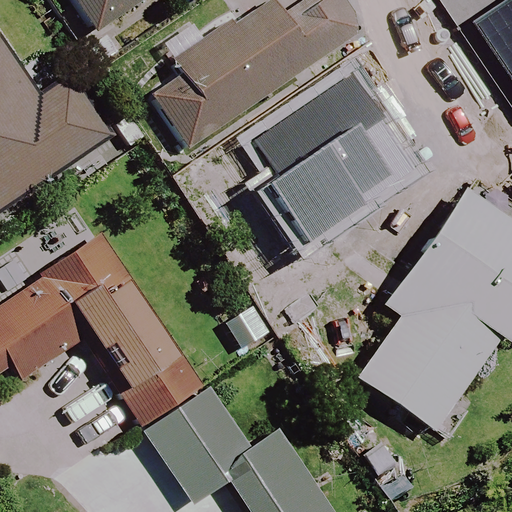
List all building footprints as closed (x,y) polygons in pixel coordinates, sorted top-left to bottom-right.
[(67,0),(92,38),(150,0),(67,0)] [(156,56),(169,76),(145,91),(185,152),(357,40),(331,0),(284,0),(209,50),(196,30),(156,56)] [(511,0),(434,0),(489,82),(511,67),(511,0)] [(36,102),(0,50),(0,209),(102,138),(63,84),(36,102)] [(384,179),(398,165),(360,127),(282,204),(321,243),(340,223),(375,258),(419,214),(384,179)] [(511,339),(511,233),(456,196),(378,311),(393,321),(351,383),(430,437),(493,343),(504,351),(511,339)] [(177,357),(120,274),(95,238),(0,303),(0,386),(13,378),(17,384),(75,344),(138,435),(201,392),(177,357)] [(201,392),(138,435),(188,508),(221,485),(239,511),(322,511),(269,435),(243,453),(201,392)]
